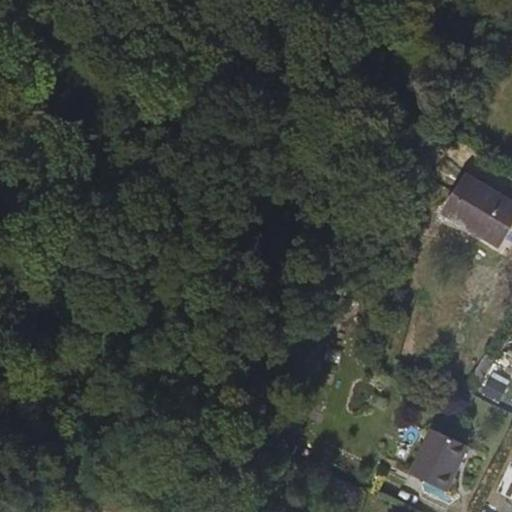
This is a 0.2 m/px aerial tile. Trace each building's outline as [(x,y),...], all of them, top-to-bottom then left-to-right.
[(461,215),(506,239),(511,226),(511,194),(468,170),(448,208),(461,215)] [(438,225),(452,232),(461,215),(448,208),(438,225)] [(461,215),(452,232),(497,256),(506,239),(461,215)] [(476,392),(495,364),(486,357),(467,385),(476,392)] [(492,376),(483,392),(501,402),(509,386),(492,376)] [(431,429),(411,472),(452,491),(472,448),(431,429)]
